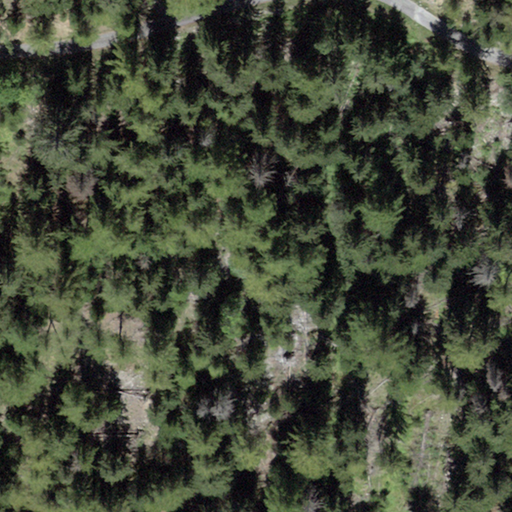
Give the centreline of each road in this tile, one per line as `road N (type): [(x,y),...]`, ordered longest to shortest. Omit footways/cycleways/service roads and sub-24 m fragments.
road 1 (track): [(234,0),(129,30),(0,49)]
road 2 (track): [(511,57),(400,0)]
